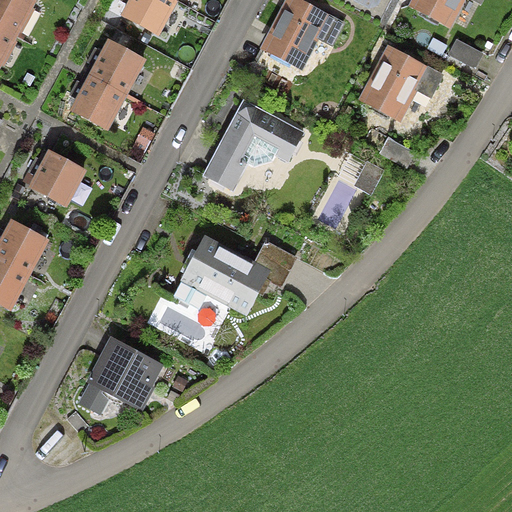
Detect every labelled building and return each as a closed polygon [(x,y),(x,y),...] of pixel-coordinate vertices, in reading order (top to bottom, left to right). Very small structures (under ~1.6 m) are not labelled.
[(0,0),(0,26),(18,36),(20,32),(22,33),(36,8),(33,7),(36,0),(0,0)] [(178,1),(177,0),(128,0),(127,3),(121,14),(160,35),(178,1)] [(302,0),(285,0),(260,48),(271,54),(291,65),(302,70),(318,38),(333,46),(345,23),(302,0)] [(411,0),(408,6),(419,12),(440,23),(451,29),(466,0),(474,0),(481,4),(483,0),(411,0)] [(438,26),(440,23),(419,12),(417,15),(438,26)] [(18,36),(0,26),(0,68),(2,64),(4,66),(18,41),(16,39),(18,36)] [(94,64),(89,74),(128,95),(147,59),(108,38),(102,50),(94,64)] [(483,53),(457,39),(449,55),(475,68),(483,53)] [(388,44),(358,100),(401,123),(418,91),(432,99),(445,75),(388,44)] [(94,64),(102,50),(96,47),(88,61),(94,64)] [(289,68),(291,65),(271,54),(270,57),(289,68)] [(128,95),(89,74),(84,83),(76,97),(70,108),(109,129),(128,95)] [(76,97),(84,83),(77,80),(70,94),(76,97)] [(243,99),(202,176),(233,192),(247,164),(252,167),(272,162),(275,156),(287,164),(304,131),(243,99)] [(156,133),(143,127),(132,148),(144,155),(156,133)] [(416,151),(388,137),(379,153),(407,168),(416,151)] [(29,184),(28,186),(67,208),(87,170),(49,149),(42,160),(29,184)] [(29,184),(42,160),(36,157),(23,181),(29,184)] [(384,170),(367,161),(355,186),(372,194),(384,170)] [(0,239),(0,258),(31,275),(50,239),(11,218),(5,231),(0,239)] [(184,274),(181,281),(247,316),(267,279),(271,271),(254,262),(205,235),(196,251),(184,274)] [(266,241),(254,262),(271,271),(267,279),(281,286),(297,257),(266,241)] [(184,274),(196,251),(192,249),(180,272),(184,274)] [(31,275),(0,258),(0,303),(12,310),(31,275)] [(153,386),(165,364),(111,336),(87,382),(89,383),(78,404),(100,415),(111,395),(142,411),(155,387),(153,386)] [(188,380),(178,375),(168,398),(178,402),(188,380)]
